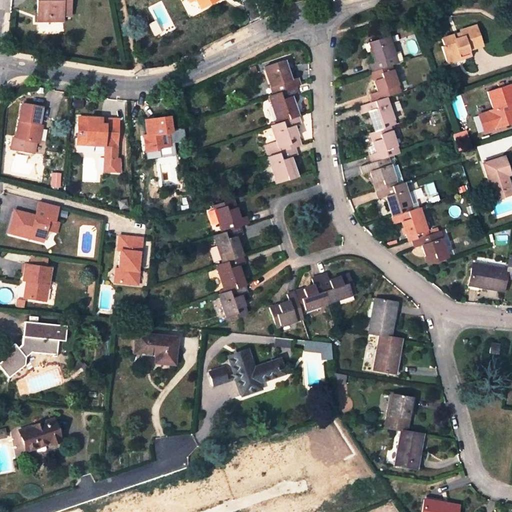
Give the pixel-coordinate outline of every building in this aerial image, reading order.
[(69,0),(36,0),(37,17),(48,17),(48,22),(63,22),(63,17),(70,16),(69,0)] [(461,36),(454,39),(453,37),(442,41),(444,47),(441,48),(447,64),(460,59),(458,54),(469,51),(483,46),(477,27),(460,33),(461,36)] [(377,70),(390,65),(396,63),(388,37),(368,44),(374,64),(368,66),(370,72),(377,70)] [(460,59),(470,56),(469,51),(458,54),(460,59)] [(262,64),(272,95),(295,88),(300,86),(297,78),(290,80),(283,57),(262,64)] [(399,93),(390,65),(377,70),(370,72),(377,92),(370,95),(373,102),(385,98),(399,93)] [(510,122),(511,120),(511,86),(504,88),(503,84),(498,86),(499,90),(488,93),(493,111),(490,112),(490,113),(480,116),(484,131),(494,128),(495,129),(510,124),(510,122)] [(268,97),(277,124),(297,117),(291,98),(297,95),(295,88),(272,95),(268,97)] [(374,132),(389,127),(394,126),(385,98),(373,102),(359,106),(361,115),(368,113),(374,132)] [(38,125),(41,108),(23,105),(16,139),(14,138),(12,149),(30,152),(32,142),(36,125),(38,125)] [(270,157),(279,154),(295,149),(300,147),(293,126),(300,124),(297,117),(277,124),(270,126),(276,143),(267,146),(270,157)] [(79,118),(77,148),(94,149),(94,146),(105,146),(105,156),(112,163),(111,172),(120,172),(120,159),(116,159),(117,123),(107,123),(107,126),(100,125),(101,119),(79,118)] [(169,118),(146,121),(148,136),(144,137),(146,151),(170,148),(168,134),(172,133),(169,118)] [(36,125),(32,142),(38,143),(41,126),(38,125),(36,125)] [(368,134),(375,154),(369,155),(372,163),(375,162),(387,158),(398,154),(389,127),(374,132),(368,134)] [(268,158),(277,184),(297,177),(290,158),(297,156),(295,149),(279,154),(270,157),(268,158)] [(370,172),(377,191),(396,185),(389,165),(387,158),(375,162),(372,163),(366,165),(360,167),(363,174),(370,172)] [(483,165),(489,186),(486,187),(490,198),(493,196),(495,201),(511,196),(506,177),(509,176),(504,159),(483,165)] [(389,165),(396,185),(399,184),(402,183),(396,163),(389,165)] [(411,211),(402,183),(399,184),(396,185),(377,191),(379,199),(385,197),(392,217),(393,217),(411,211)] [(213,206),(221,233),(224,232),(240,227),(243,226),(247,225),(245,217),(238,219),(232,199),(213,206)] [(37,202),(33,217),(13,211),(7,234),(41,243),(47,221),(53,222),(57,207),(37,202)] [(401,222),(408,242),(413,241),(427,236),(418,208),(411,211),(393,217),(392,217),(394,224),(401,222)] [(241,257),(235,237),(242,234),(240,227),(224,232),(221,233),(213,236),(222,263),(241,257)] [(422,245),(428,265),(448,259),(439,232),(427,236),(413,241),(415,247),(422,245)] [(140,254),(142,239),(119,237),(118,248),(120,251),(118,270),(115,272),(114,280),(117,283),(136,285),(137,272),(138,272),(139,253),(140,254)] [(30,256),(28,266),(44,269),(46,258),(30,256)] [(241,257),(222,263),(215,265),(225,293),(244,286),(237,266),(243,264),(241,257)] [(507,270),(472,264),(468,285),(503,292),(506,278),(506,274),(507,270)] [(28,266),(24,265),(21,282),(27,282),(24,299),(43,302),(48,269),(44,269),(28,266)] [(346,276),(327,282),(325,274),(318,276),(327,304),(353,295),(346,276)] [(300,313),(327,304),(318,276),(311,279),(314,286),(294,292),(300,313)] [(218,295),(227,322),(247,315),(240,295),(246,294),(244,286),(225,293),(218,295)] [(288,301),(269,308),(275,328),(303,319),(300,313),(294,292),(286,295),(288,301)] [(374,300),(368,334),(372,335),(379,336),(389,338),(396,304),(374,300)] [(24,322),(21,345),(17,348),(14,344),(0,355),(0,360),(1,362),(0,362),(0,368),(8,378),(24,365),(25,357),(32,353),(52,355),(52,357),(56,357),(57,341),(64,341),(66,326),(24,322)] [(176,338),(135,335),(134,353),(155,355),(155,363),(174,365),(176,338)] [(379,336),(373,370),(395,374),(401,340),(389,338),(379,336)] [(291,339),(276,337),(275,345),(290,347),(291,339)] [(305,350),(323,352),(325,352),(326,343),(306,341),(305,350)] [(323,352),(322,359),(332,360),(331,343),(326,343),(325,352),(323,352)] [(498,345),(489,343),(487,353),(497,355),(498,345)] [(239,390),(258,383),(283,374),(278,359),(253,368),(246,351),(228,357),(234,374),(235,379),(239,390)] [(221,368),(209,372),(214,386),(226,382),(225,378),(221,368)] [(258,383),(239,390),(242,396),(260,390),(258,383)] [(391,394),(384,428),(391,429),(400,431),(406,432),(412,398),(391,394)] [(52,419),(20,431),(27,453),(60,441),(52,419)] [(400,431),(394,466),(416,469),(422,435),(406,432),(400,431)] [(422,511),(457,511),(459,506),(424,500),(422,511)]
